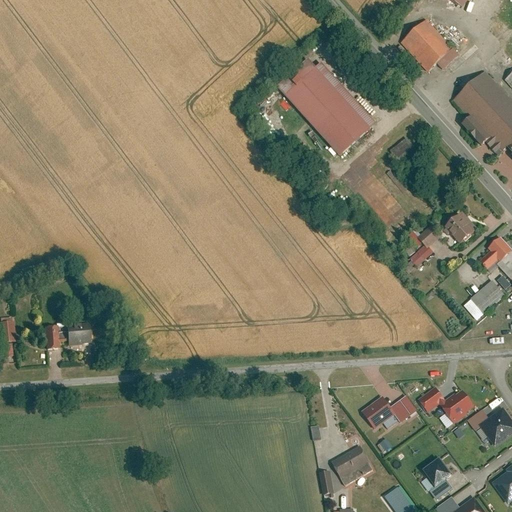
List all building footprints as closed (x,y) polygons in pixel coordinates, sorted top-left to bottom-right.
[(467,0),(448,0),(462,9),(467,0)] [(428,21),(402,45),(427,72),(437,63),(453,49),(428,21)] [(437,63),(444,70),(460,56),(453,49),(437,63)] [(375,124),(320,63),(315,68),(307,59),(276,87),(339,156),(375,124)] [(511,104),(484,73),(455,99),(470,116),(490,138),(511,163),(511,104)] [(461,125),(481,147),(490,138),(470,116),(461,125)] [(398,164),(416,152),(407,138),(389,150),(398,164)] [(477,231),(462,213),(445,227),(460,245),(477,231)] [(432,228),(418,238),(426,249),(439,239),(432,228)] [(511,252),(499,238),(488,249),(491,252),(479,262),(487,270),(495,263),(498,265),(511,252)] [(511,252),(498,265),(511,280),(511,252)] [(417,268),(424,261),(418,255),(411,262),(417,268)] [(503,276),(497,281),(505,290),(511,285),(503,276)] [(492,282),(471,299),(484,315),(505,298),(492,282)] [(484,315),(471,299),(463,306),(476,322),(484,315)] [(13,322),(0,323),(3,343),(16,341),(13,322)] [(59,333),(60,343),(68,342),(69,349),(93,347),(91,325),(65,328),(66,332),(59,333)] [(58,326),(45,328),(47,350),(60,349),(60,343),(59,333),(58,326)] [(435,389),(418,401),(428,413),(438,405),(444,401),(435,389)] [(446,403),(440,407),(453,425),(474,408),(461,391),(446,403)] [(387,431),(399,423),(394,416),(394,415),(390,409),(383,400),(363,414),(374,430),(383,424),(387,431)] [(394,416),(399,423),(400,424),(411,416),(400,402),(390,409),(394,415),(394,416)] [(495,447),(511,434),(511,423),(503,411),(489,421),(481,427),(495,447)] [(481,427),(489,421),(482,412),(468,422),(475,432),(481,427)] [(322,440),(319,426),(310,428),(313,442),(322,440)] [(361,447),(332,464),(340,478),(369,462),(361,447)] [(439,458),(421,471),(433,488),(445,479),(451,475),(439,458)] [(369,462),(340,478),(345,487),(374,471),(369,462)] [(511,471),(494,485),(508,504),(511,501),(511,471)] [(331,472),(319,474),(323,495),(335,493),(331,472)] [(429,491),(436,501),(452,489),(445,479),(433,488),(429,491)] [(414,511),(397,487),(383,497),(393,511),(414,511)] [(452,498),(435,510),(436,511),(457,511),(460,510),(452,498)] [(460,510),(457,511),(483,511),(475,500),(460,510)]
